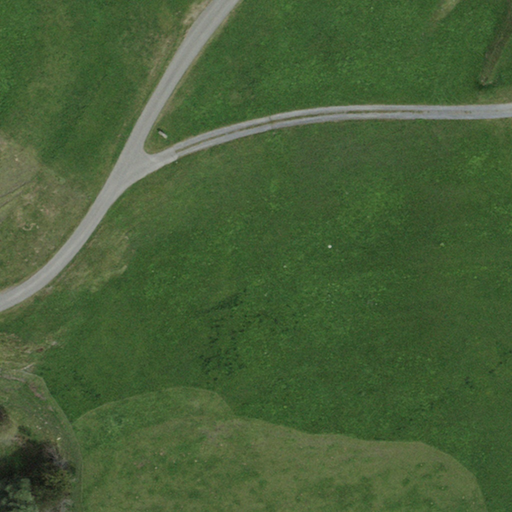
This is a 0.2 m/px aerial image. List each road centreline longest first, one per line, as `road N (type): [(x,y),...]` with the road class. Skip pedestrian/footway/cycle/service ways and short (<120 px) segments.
road 1 (track): [(511,104),(283,111),(224,123),(119,175)]
road 2 (unclassified): [(223,0),(170,70),(119,175),(76,237),(0,296)]
